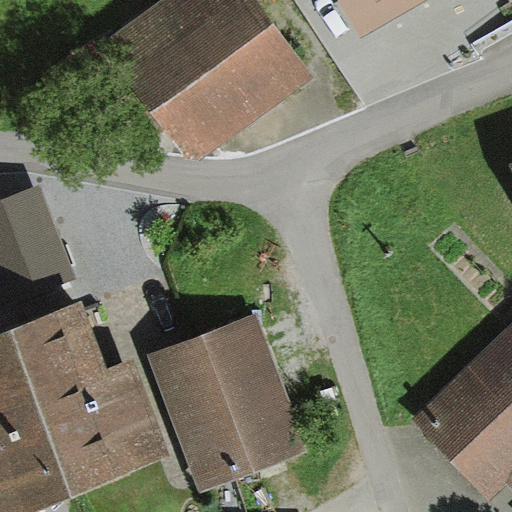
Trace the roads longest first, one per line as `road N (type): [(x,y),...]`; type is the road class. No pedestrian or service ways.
road 1 (residential): [(286,168),(393,511)]
road 2 (residential): [(286,168),(196,178),(0,149)]
road 3 (residential): [(511,72),(286,168)]
